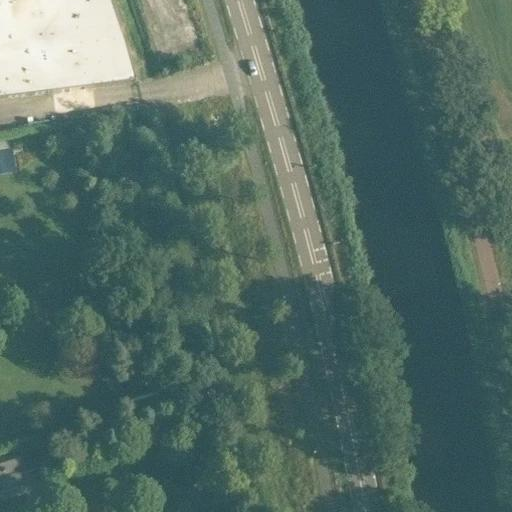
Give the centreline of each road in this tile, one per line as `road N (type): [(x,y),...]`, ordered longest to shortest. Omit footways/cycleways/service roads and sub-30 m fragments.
road 1 (secondary): [(366,511),(310,248),(240,0)]
road 2 (unclassified): [(511,440),(455,137),(415,0)]
